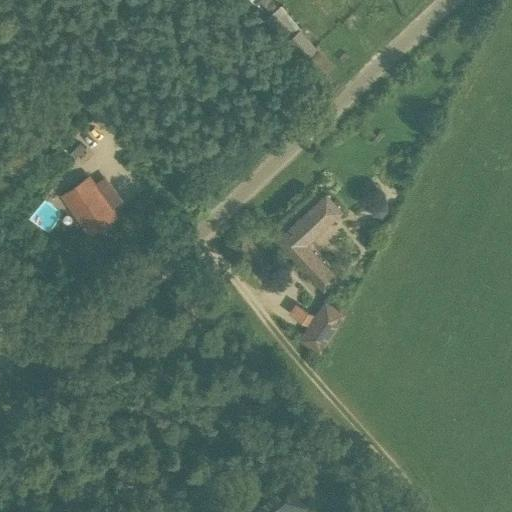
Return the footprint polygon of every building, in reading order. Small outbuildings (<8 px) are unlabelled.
[(300,29),(293,21),(283,30),(290,37),(286,40),(303,59),(319,46),(302,27),(300,29)] [(68,150),(76,158),(84,149),(76,141),(68,150)] [(91,235),(119,215),(90,173),(62,193),(91,235)] [(324,291),(338,277),(307,244),(343,211),(326,193),(276,240),(324,291)] [(32,218),(50,232),(64,213),(46,199),(32,218)] [(371,207),(373,215),(373,216),(381,218),(384,216),(388,212),(387,211),(387,210),(387,208),(385,203),(385,202),(381,201),(377,200),(377,201),(371,207)] [(258,275),(272,262),(243,231),(229,244),(258,275)] [(321,354),(347,314),(325,299),(298,339),(321,354)] [(301,511),(288,496),(267,511),(301,511)]
